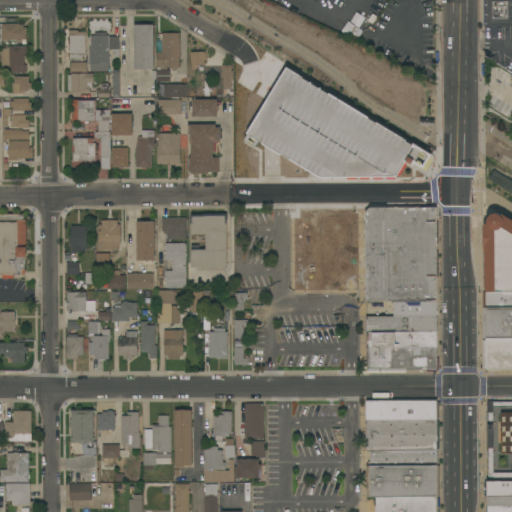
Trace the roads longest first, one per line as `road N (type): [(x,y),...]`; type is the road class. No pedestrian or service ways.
road 1 (residential): [(47,0),(49,511)]
road 2 (residential): [(0,390),(460,386)]
road 3 (residential): [(0,201),(460,198)]
road 4 (residential): [(460,184),(155,0)]
road 5 (secondary): [(460,198),(460,386)]
road 6 (secondary): [(461,0),(460,184)]
road 7 (residential): [(0,5),(155,0)]
road 8 (secondary): [(460,386),(462,511)]
